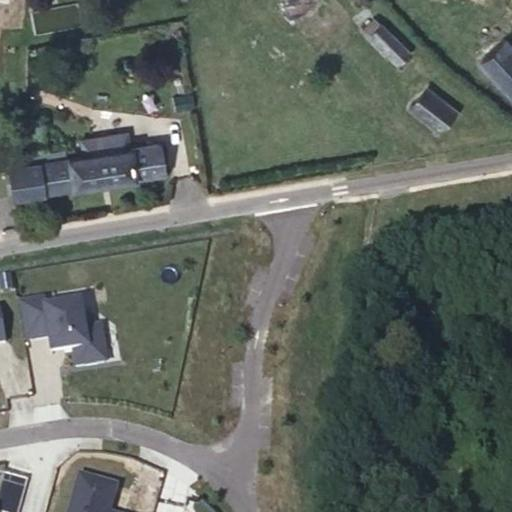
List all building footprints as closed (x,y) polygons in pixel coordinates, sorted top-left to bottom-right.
[(77,4),(36,8),(38,27),(79,23),(77,4)] [(363,29),(370,35),(380,24),(374,18),(363,29)] [(380,24),(370,35),(398,62),(408,52),(380,24)] [(511,47),(503,38),(478,61),(511,96),(511,47)] [(425,87),(408,107),(438,132),(457,111),(425,87)] [(117,133),(120,149),(129,148),(127,131),(117,133)] [(129,148),(120,149),(117,133),(81,139),(83,154),(12,165),(13,174),(19,173),(22,194),(164,172),(160,143),(129,148)] [(45,310),(43,300),(24,304),(30,340),(48,338),(50,352),(58,351),(58,354),(73,352),(75,368),(105,363),(100,327),(84,330),(80,304),(45,310)] [(30,340),(24,304),(18,305),(24,341),(30,340)] [(80,477),(69,511),(109,511),(116,487),(80,477)]
